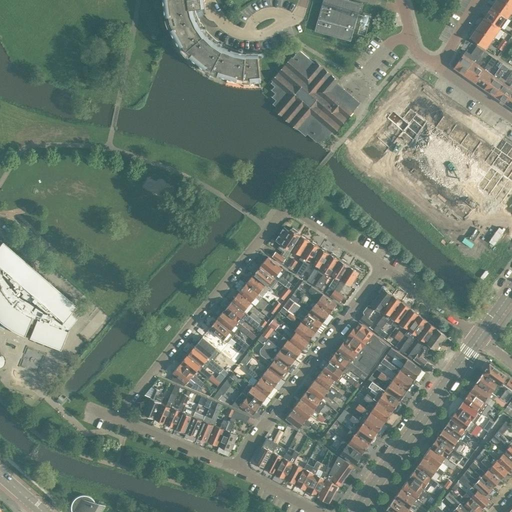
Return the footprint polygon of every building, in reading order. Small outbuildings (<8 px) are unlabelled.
[(161,0),(162,5),(164,14),(167,24),(171,32),(173,35),(179,44),(186,53),(195,61),(204,67),(215,73),(225,77),(237,79),(248,80),(260,80),(257,55),(257,53),(256,53),(245,53),(233,51),(222,46),(212,40),(203,32),(196,22),(191,11),(201,8),(201,7),(200,3),(204,3),(203,0),(161,0)] [(321,0),(313,28),(349,38),(360,0),(358,0),(321,0)] [(511,4),(506,0),(494,0),(491,5),(506,15),(511,7),(511,4)] [(491,5),(484,15),(499,26),(506,15),(491,5)] [(484,15),(476,25),(492,36),(499,26),(484,15)] [(476,25),(469,36),(484,46),(492,36),(476,25)] [(462,53),(452,66),(463,73),(481,47),(475,43),(469,52),(464,49),(462,53)] [(481,47),(463,73),(473,80),(482,67),(482,66),(476,63),(482,54),(484,55),(487,51),(481,47)] [(271,79),(269,81),(273,84),(269,88),(273,91),(270,95),(274,98),(271,101),(270,102),(274,106),(272,108),(304,134),(306,132),(315,140),(322,139),(330,130),(332,132),(353,108),(357,102),(359,100),(336,81),(337,79),(314,60),(312,61),(297,48),(291,55),(290,55),(270,79),(271,79)] [(482,67),(473,80),(483,87),(492,74),(486,69),(495,57),(491,54),(482,66),(482,67)] [(492,74),(483,87),(493,94),(503,81),(497,77),(503,69),(504,69),(507,65),(501,61),(498,65),(492,74)] [(503,81),(493,94),(503,101),(511,88),(511,87),(507,84),(511,75),(511,68),(503,81)] [(407,76),(349,144),(376,166),(437,96),(407,76)] [(511,88),(503,101),(511,107),(511,88)] [(444,100),(434,115),(442,121),(452,106),(444,100)] [(452,106),(442,121),(451,127),(461,112),(452,106)] [(461,112),(451,127),(459,132),(469,118),(461,112)] [(469,118),(459,132),(468,138),(478,124),(469,118)] [(478,124),(468,138),(476,144),(486,129),(478,124)] [(486,129),(476,144),(484,150),(494,135),(486,129)] [(494,135),(484,150),(493,156),(503,141),(494,135)] [(503,141),(493,156),(501,161),(511,147),(503,141)] [(511,147),(501,161),(509,167),(511,163),(511,147)] [(406,154),(388,173),(460,240),(478,220),(406,154)] [(511,192),(472,251),(491,269),(511,239),(511,192)] [(274,249),(271,254),(282,261),(291,246),(299,232),(296,230),(296,229),(291,225),(290,227),(289,226),(288,228),(283,224),(275,238),(280,241),(277,245),(282,249),(280,252),(274,249)] [(299,232),(291,246),(300,252),(309,239),(299,232)] [(302,260),(295,271),(300,274),(310,259),(319,245),(315,242),(315,241),(311,239),(310,239),(309,239),(300,252),(298,256),(302,259),(302,260)] [(0,316),(1,317),(8,322),(15,327),(24,331),(24,332),(25,329),(30,331),(29,334),(30,334),(30,333),(60,344),(60,345),(61,346),(68,326),(67,326),(76,315),(70,310),(75,305),(74,304),(74,305),(0,241),(1,241),(1,240),(0,240),(0,316)] [(311,269),(305,278),(310,280),(315,271),(317,269),(329,251),(324,248),(325,247),(321,244),(320,245),(319,245),(310,259),(315,262),(311,269)] [(319,274),(313,283),(319,287),(329,271),(338,257),(334,255),(335,254),(335,252),(331,250),(330,250),(329,251),(317,269),(322,272),(321,274),(319,274)] [(267,254),(259,264),(277,278),(283,284),(284,283),(287,285),(290,281),(287,279),(280,273),(284,268),(281,266),(267,254)] [(292,256),(287,263),(292,266),(296,259),(292,256)] [(329,281),(324,290),(329,293),(348,263),(344,261),(345,260),(345,259),(341,256),(339,256),(339,257),(338,257),(329,271),(334,274),(329,281)] [(348,263),(329,293),(333,296),(338,299),(342,293),(338,290),(343,282),(345,281),(346,281),(349,283),(355,273),(356,274),(357,274),(360,269),(359,268),(353,264),(352,265),(352,266),(348,263)] [(259,264),(252,272),(264,282),(266,283),(268,286),(270,287),(277,278),(259,264)] [(252,272),(245,281),(261,294),(261,295),(268,286),(266,283),(264,282),(252,272)] [(245,281),(237,290),(250,300),(254,295),(258,298),(261,294),(245,281)] [(363,311),(359,318),(362,320),(367,324),(371,317),(367,314),(373,305),(379,309),(381,307),(392,292),(384,287),(385,286),(385,285),(383,283),(382,284),(378,289),(378,290),(379,291),(369,304),(368,303),(367,303),(362,309),(363,310),(363,311)] [(285,284),(278,293),(282,297),(289,288),(285,284)] [(310,284),(308,288),(319,295),(315,301),(328,312),(336,302),(322,292),(310,284)] [(237,290),(230,299),(243,309),(250,300),(237,290)] [(376,322),(372,327),(376,331),(380,326),(380,325),(385,319),(389,313),(400,299),(392,292),(381,307),(385,310),(383,312),(383,311),(375,321),(376,322)] [(288,295),(281,304),(288,310),(292,313),(299,304),(296,301),(288,295)] [(299,298),(296,301),(299,304),(302,306),(305,302),(299,298)] [(230,299),(223,308),(236,319),(239,321),(243,316),(251,322),(259,329),(262,325),(248,313),(243,310),(243,309),(230,299)] [(400,299),(389,313),(394,317),(391,320),(395,323),(398,320),(409,306),(406,303),(407,302),(406,301),(403,299),(402,299),(401,300),(400,299)] [(315,301),(308,310),(322,321),(328,312),(315,301)] [(409,306),(398,320),(407,326),(418,312),(409,306)] [(223,308),(216,317),(229,328),(232,330),(233,331),(237,326),(245,332),(248,328),(239,321),(236,319),(223,308)] [(250,310),(248,313),(262,325),(266,320),(262,317),(261,318),(250,310)] [(288,310),(285,314),(292,319),(295,315),(292,313),(288,310)] [(301,319),(315,330),(322,321),(308,310),(301,319)] [(408,335),(398,347),(402,350),(414,335),(415,333),(426,319),(418,312),(407,326),(403,331),(408,335)] [(211,319),(208,323),(209,324),(208,326),(221,336),(222,337),(226,340),(230,335),(241,343),(237,349),(241,352),(245,347),(248,343),(248,342),(233,331),(232,330),(229,328),(216,317),(213,320),(211,319)] [(271,317),(267,322),(274,328),(278,323),(271,317)] [(411,348),(406,353),(412,357),(425,340),(435,325),(432,323),(433,321),(429,318),(427,319),(426,319),(415,333),(414,335),(417,337),(417,339),(411,348)] [(301,319),(293,328),(295,329),(308,339),(315,330),(301,319)] [(357,320),(350,330),(380,353),(381,353),(387,343),(376,334),(357,320)] [(208,326),(201,334),(215,346),(220,350),(227,341),(226,340),(222,337),(221,336),(208,326)] [(380,326),(376,331),(382,335),(386,331),(380,326)] [(425,340),(412,357),(413,358),(415,359),(417,360),(422,364),(426,358),(421,354),(424,351),(430,343),(435,347),(446,333),(436,326),(425,340)] [(398,328),(393,334),(398,338),(403,332),(398,328)] [(284,329),(281,333),(283,334),(287,337),(301,348),(308,339),(295,329),(291,335),(284,329)] [(350,330),(335,349),(351,360),(366,372),(367,372),(380,353),(350,330)] [(260,332),(257,337),(263,341),(260,346),(287,366),(294,357),(280,346),(276,343),(275,343),(269,338),(266,336),(264,334),(260,332)] [(201,334),(194,343),(208,355),(208,354),(215,346),(201,334)] [(283,334),(276,343),(280,346),(294,357),(301,348),(287,337),(283,334)] [(188,351),(186,352),(200,363),(203,361),(209,366),(211,364),(219,371),(219,370),(224,374),(227,370),(208,354),(208,355),(194,343),(191,347),(190,346),(187,350),(188,351)] [(390,345),(386,350),(392,354),(392,353),(401,359),(402,361),(398,367),(413,378),(421,367),(405,356),(396,349),(390,345)] [(259,347),(259,348),(259,350),(260,352),(260,353),(269,360),(266,365),(267,366),(280,375),(281,374),(282,375),(286,371),(284,370),(287,366),(260,346),(259,346),(259,347)] [(236,348),(229,357),(234,361),(237,357),(241,352),(237,349),(236,348)] [(335,349),(328,358),(341,368),(344,371),(347,367),(349,366),(363,377),(366,372),(351,360),(335,349)] [(247,350),(240,359),(244,362),(251,353),(247,350)] [(180,360),(179,361),(192,372),(197,366),(208,375),(211,372),(205,367),(200,363),(186,352),(184,356),(183,355),(179,359),(180,360)] [(382,355),(379,359),(385,363),(396,371),(391,378),(406,388),(413,378),(398,367),(388,359),(387,358),(382,355)] [(328,358),(321,368),(334,378),(335,379),(339,373),(352,382),(355,378),(344,371),(341,368),(328,358)] [(488,361),(482,369),(496,380),(500,382),(505,386),(511,391),(511,390),(511,376),(506,373),(488,360),(488,361)] [(172,370),(173,371),(185,381),(189,376),(194,380),(200,385),(204,381),(198,376),(192,372),(179,361),(172,370)] [(253,368),(253,369),(260,374),(260,375),(273,385),(280,375),(267,366),(266,366),(265,366),(263,364),(261,368),(256,364),(255,366),(253,368)] [(248,365),(245,369),(257,378),(254,383),(253,384),(266,394),(273,385),(260,375),(260,374),(253,369),(253,368),(248,365)] [(317,374),(314,378),(338,395),(341,392),(330,383),(334,378),(321,368),(320,369),(319,368),(316,373),(317,374)] [(380,369),(377,374),(383,379),(387,374),(380,369)] [(482,370),(475,379),(490,390),(496,380),(482,369),(481,370),(482,370)] [(173,371),(170,378),(183,383),(185,381),(173,371)] [(225,377),(222,382),(227,385),(230,381),(225,377)] [(314,378),(307,387),(320,397),(325,391),(326,392),(326,393),(338,402),(341,397),(340,396),(338,395),(314,378)] [(391,378),(384,388),(398,398),(406,388),(391,378)] [(371,379),(367,384),(376,390),(372,396),(376,399),(391,409),(392,408),(393,409),(394,408),(397,404),(396,403),(396,402),(398,398),(384,388),(374,381),(371,379)] [(475,379),(469,389),(483,399),(487,395),(492,398),(495,394),(490,390),(475,379)] [(248,380),(241,389),(245,392),(247,393),(259,403),(266,394),(253,384),(252,383),(248,380)] [(160,400),(153,416),(164,421),(171,404),(176,392),(179,385),(174,383),(171,390),(170,390),(165,403),(160,400)] [(150,395),(143,412),(153,416),(160,400),(160,399),(162,394),(156,392),(158,388),(154,386),(151,384),(145,392),(150,395)] [(505,386),(499,396),(505,400),(511,391),(505,386)] [(307,387),(300,397),(313,407),(317,410),(324,401),(320,397),(307,387)] [(217,388),(212,395),(218,398),(222,392),(217,388)] [(241,389),(230,403),(237,406),(239,402),(252,412),(259,403),(247,393),(245,392),(241,389)] [(469,389),(462,398),(477,409),(481,411),(487,402),(483,399),(469,389)] [(171,404),(164,421),(174,425),(181,409),(186,398),(186,397),(188,394),(183,391),(180,400),(177,407),(171,404)] [(366,391),(362,395),(369,400),(373,403),(369,409),(370,410),(384,419),(391,409),(376,399),(372,396),(366,391)] [(495,394),(492,398),(495,400),(502,405),(505,400),(499,396),(495,394)] [(511,395),(511,397),(502,408),(511,415),(511,413),(511,408),(510,407),(511,404),(511,395)] [(300,397),(292,406),(307,417),(310,412),(315,416),(321,421),(325,415),(317,410),(313,407),(300,397)] [(181,409),(174,425),(175,425),(175,426),(175,427),(180,429),(181,429),(181,428),(185,430),(194,409),(197,402),(186,398),(181,409)] [(462,398),(456,407),(470,418),(477,409),(462,398)] [(205,413),(196,434),(196,436),(202,438),(202,437),(206,439),(213,424),(214,422),(219,409),(221,402),(216,400),(214,407),(211,416),(205,413)] [(358,401),(355,405),(367,413),(362,420),(376,430),(384,419),(370,410),(369,410),(358,401)] [(228,405),(225,413),(230,415),(233,408),(228,405)] [(292,406),(285,416),(298,426),(302,421),(307,424),(308,424),(314,429),(317,425),(311,421),(307,417),(292,406)] [(456,407),(450,416),(468,429),(471,425),(473,426),(476,421),(470,418),(456,407)] [(229,419),(218,444),(229,448),(236,432),(229,429),(233,420),(235,415),(246,420),(249,414),(233,408),(230,415),(229,418),(229,419)] [(194,409),(185,430),(196,434),(205,413),(204,413),(194,409)] [(353,419),(348,426),(349,427),(354,430),(355,431),(369,440),(370,439),(371,439),(374,436),(373,435),(373,434),(376,430),(362,420),(351,413),(349,416),(353,419)] [(213,424),(206,439),(218,444),(229,419),(223,416),(219,425),(214,422),(213,424)] [(450,416),(443,425),(462,439),(464,440),(463,439),(467,434),(468,435),(471,431),(468,429),(450,416)] [(488,416),(482,426),(486,429),(493,419),(488,416)] [(438,428),(436,431),(436,433),(437,434),(436,435),(451,445),(454,447),(459,441),(461,442),(462,439),(443,425),(442,426),(441,429),(440,428),(438,428)] [(279,427),(272,439),(277,441),(283,430),(279,427)] [(349,427),(346,431),(351,435),(347,441),(362,451),(369,440),(355,431),(354,430),(349,427)] [(497,428),(492,434),(497,439),(500,437),(508,444),(503,449),(511,457),(511,442),(510,441),(508,439),(509,439),(507,438),(502,434),(501,432),(500,431),(497,428)] [(336,433),(328,444),(332,447),(333,447),(339,451),(354,462),(355,460),(356,460),(357,460),(358,458),(358,457),(357,457),(362,451),(347,441),(340,436),(336,433)] [(436,435),(430,444),(445,454),(448,456),(451,452),(452,452),(456,454),(459,451),(454,447),(451,445),(436,435)] [(262,444),(253,459),(264,465),(272,449),(276,442),(277,441),(272,439),(266,436),(262,444)] [(486,442),(483,446),(489,451),(494,456),(493,456),(495,458),(507,469),(510,465),(511,466),(511,465),(511,457),(503,449),(499,454),(497,452),(492,448),(486,442)] [(423,453),(422,454),(437,464),(441,459),(446,462),(452,467),(456,462),(449,457),(449,458),(448,456),(445,454),(430,444),(427,448),(425,448),(423,451),(423,453)] [(275,470),(274,472),(275,473),(279,475),(280,475),(281,474),(285,476),(293,460),(292,460),(297,450),(293,448),(288,445),(283,455),(275,470)] [(272,449),(264,465),(265,465),(264,467),(269,469),(270,468),(275,470),(283,455),(272,449)] [(479,451),(475,455),(480,458),(488,466),(499,477),(500,477),(507,469),(495,458),(493,456),(490,460),(484,454),(483,454),(479,451)] [(331,466),(317,493),(319,494),(319,495),(325,498),(326,497),(328,499),(337,482),(339,482),(352,464),(337,453),(337,454),(330,466),(331,466)] [(422,454),(415,465),(430,475),(430,474),(434,470),(439,473),(443,468),(437,464),(422,454)] [(303,466),(295,481),(306,487),(314,471),(320,461),(309,455),(306,461),(303,466)] [(472,459),(469,463),(479,473),(480,474),(492,485),(499,477),(488,466),(484,470),(472,459)] [(293,460),(285,476),(295,481),(303,466),(293,460)] [(306,487),(306,488),(306,489),(310,492),(311,491),(312,490),(317,493),(331,466),(330,466),(327,464),(324,469),(322,468),(319,474),(314,471),(306,487)] [(415,465),(408,475),(423,486),(425,487),(430,481),(433,484),(437,479),(430,474),(430,475),(415,465)] [(465,468),(461,472),(462,473),(465,476),(475,484),(477,487),(484,493),(487,490),(489,491),(493,487),(491,486),(492,485),(480,474),(479,473),(474,477),(468,472),(470,470),(466,467),(465,468)] [(462,473),(458,477),(468,486),(471,489),(473,491),(470,495),(482,506),(489,498),(484,493),(477,487),(475,484),(465,476),(462,473)] [(408,475),(400,485),(415,496),(418,498),(421,493),(424,495),(428,489),(425,487),(423,486),(408,475)] [(447,477),(442,484),(446,486),(451,480),(447,477)] [(400,485),(393,496),(408,506),(412,500),(418,504),(421,500),(418,498),(415,496),(400,485)] [(447,491),(445,494),(454,502),(450,507),(454,511),(455,511),(471,511),(462,503),(457,498),(448,490),(447,491)] [(465,490),(457,498),(462,503),(471,511),(475,511),(482,506),(470,495),(465,490)] [(71,502),(71,504),(71,506),(71,508),(71,510),(72,511),(98,511),(104,502),(93,499),(93,498),(92,497),(91,495),(89,494),(87,493),(85,493),(83,493),(81,493),(79,493),(77,494),(75,495),(74,497),(73,498),(72,500),(71,502)] [(393,496),(386,506),(394,511),(403,511),(406,510),(408,511),(414,511),(415,511),(408,506),(393,496)] [(436,503),(433,507),(438,511),(441,511),(443,510),(436,503)]
